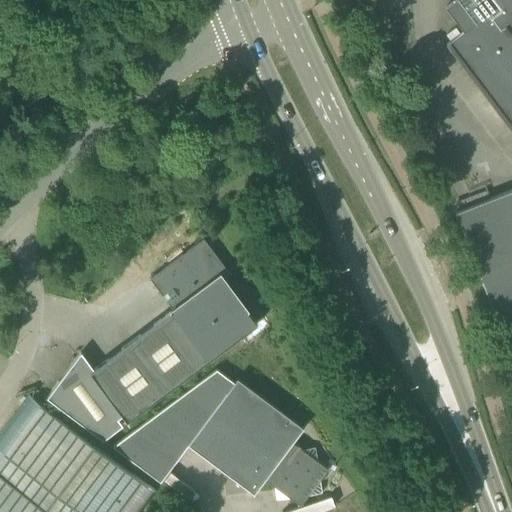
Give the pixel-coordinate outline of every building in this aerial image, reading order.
[(511,0),(454,0),(445,8),(463,32),(446,45),(511,131),(511,0)] [(445,35),(450,41),(459,34),(455,28),(445,35)] [(511,189),(454,213),(511,359),(511,189)] [(173,310),(169,313),(207,362),(257,325),(223,280),(230,275),(204,239),(150,279),(163,296),(167,292),(172,299),(167,302),(173,310)] [(127,422),(207,362),(169,313),(93,369),(80,352),(47,398),(103,439),(122,425),(117,418),(121,415),(127,422)] [(265,479),(275,486),(275,490),(285,498),(290,497),(301,505),(328,468),(292,442),(304,426),(238,376),(234,382),(216,369),(112,446),(160,481),(188,444),(254,493),(265,479)] [(0,511),(143,511),(158,493),(29,396),(0,434),(0,511)]
